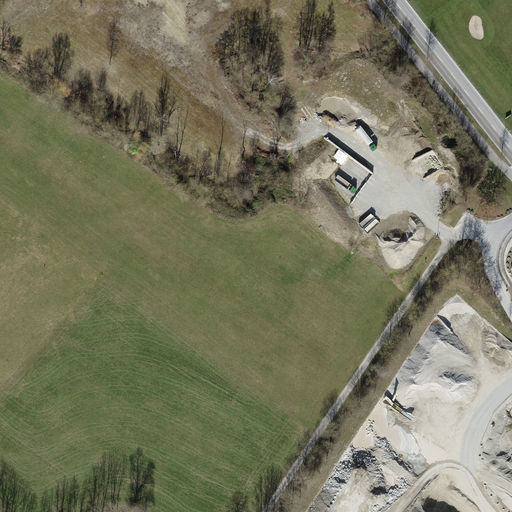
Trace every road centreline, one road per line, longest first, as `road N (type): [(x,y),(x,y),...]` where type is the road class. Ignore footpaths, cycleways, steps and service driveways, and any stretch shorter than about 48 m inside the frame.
road 1 (track): [(455,233),(269,511)]
road 2 (tertiary): [(395,0),(511,150)]
